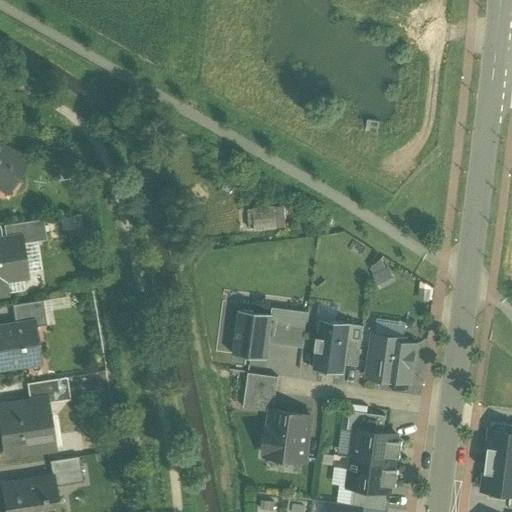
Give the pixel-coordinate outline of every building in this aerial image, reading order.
[(25,160),(0,145),(0,178),(3,173),(14,179),(25,160)] [(249,206),(251,230),(288,228),(287,204),(249,206)] [(43,220),(7,225),(10,239),(19,237),(20,244),(46,240),(43,220)] [(10,239),(0,240),(0,280),(25,277),(20,244),(19,237),(10,239)] [(371,267),(383,285),(397,276),(385,258),(371,267)] [(42,300),(12,305),(15,325),(33,322),(34,327),(46,325),(42,300)] [(308,312),(272,307),(271,314),(273,314),(271,333),(281,335),(279,344),(303,348),(308,312)] [(271,314),(239,309),(233,354),(267,359),(271,333),(273,314),(271,314)] [(351,323),(320,319),(318,337),(317,337),(315,351),(316,351),(313,369),(344,373),(345,364),(351,324),(351,323)] [(15,325),(0,327),(0,368),(27,365),(24,347),(37,345),(34,327),(33,322),(15,325)] [(364,326),(351,324),(345,364),(358,366),(364,326)] [(404,338),(375,334),(373,345),(371,345),(369,358),(371,359),(369,377),(399,381),(399,380),(404,342),(404,338)] [(416,344),(404,342),(399,380),(411,381),(416,344)] [(278,377),(248,373),(244,408),(272,411),(272,410),(274,410),(278,377)] [(58,379),(27,384),(29,398),(61,393),(58,379)] [(45,399),(0,406),(0,419),(6,456),(53,449),(45,399)] [(274,410),(272,410),(272,411),(269,437),(265,436),(263,450),(267,451),(266,456),(304,461),(310,415),(274,410)] [(386,415),(350,411),(348,429),(356,430),(356,429),(384,432),(386,415)] [(511,424),(497,423),(491,492),(511,493),(511,424)] [(384,432),(356,429),(356,430),(353,457),(396,463),(396,457),(400,457),(402,442),(396,441),(397,434),(384,432)] [(79,457),(55,460),(60,486),(83,482),(79,457)] [(396,463),(353,457),(349,486),(354,487),(387,491),(389,492),(390,485),(397,485),(399,470),(395,470),(396,463)] [(52,477),(2,484),(6,511),(53,511),(57,511),(52,477)] [(387,491),(354,487),(351,505),(363,506),(385,509),(387,491)] [(351,505),(330,502),(328,511),(362,511),(363,506),(351,505)]
